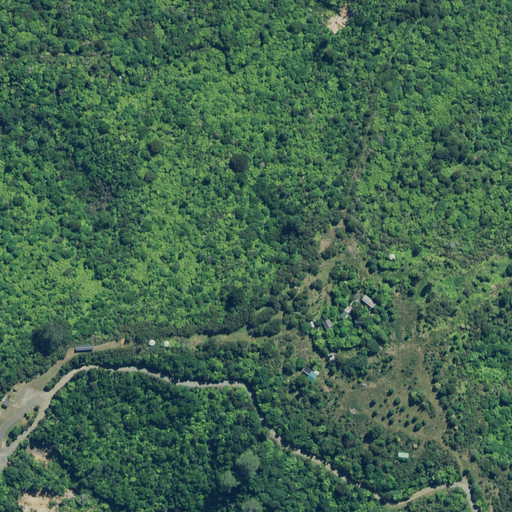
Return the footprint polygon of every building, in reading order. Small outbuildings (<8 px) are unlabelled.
[(389,258),(389,259),(389,260),(390,260),(391,261),(392,261),(393,261),(394,261),(395,261),(395,260),(396,260),(396,259),(396,258),(397,258),(397,257),(397,256),(396,256),(396,255),(395,254),(394,253),(393,253),(392,253),(391,253),(391,254),(390,254),(390,255),(389,255),(389,256),(389,257),(389,258)] [(353,261),(350,265),(355,270),(359,266),(353,261)] [(377,303),(365,294),(361,300),(372,309),(377,303)] [(346,313),(342,310),(338,317),(343,319),(346,313)] [(329,318),(321,322),(325,329),(333,325),(329,318)] [(322,329),(317,332),(323,345),(329,342),(322,329)]
